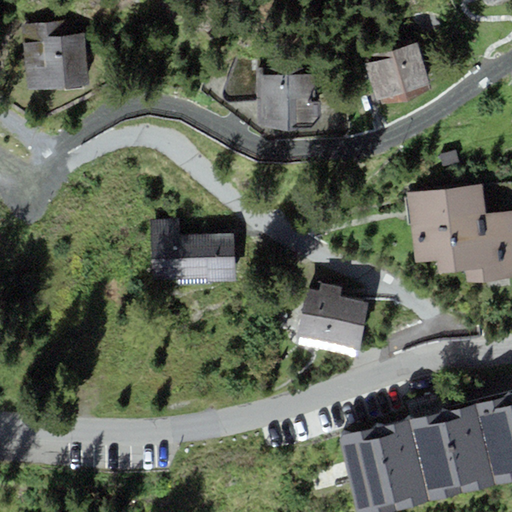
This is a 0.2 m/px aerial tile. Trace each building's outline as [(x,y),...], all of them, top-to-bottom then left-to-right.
[(89,83),(85,32),(67,34),(66,19),(22,23),(27,88),(89,83)] [(419,48),(365,63),(376,100),(380,98),(382,104),(429,90),(428,85),(430,84),(419,48)] [(318,75),(258,76),(257,124),(288,128),(310,126),(320,116),(318,75)] [(440,153),(443,165),(459,162),(456,150),(440,153)] [(439,272),(465,269),(466,281),(511,276),(511,210),(485,213),(482,184),(406,192),(414,261),(438,259),(439,272)] [(152,219),(151,279),(234,280),(235,234),(179,234),(180,219),(152,219)] [(319,290),(307,287),(295,341),(356,355),(368,301),(340,295),(342,288),(321,283),(319,290)] [(511,395),(339,437),(356,511),(395,511),(511,484),(511,395)]
